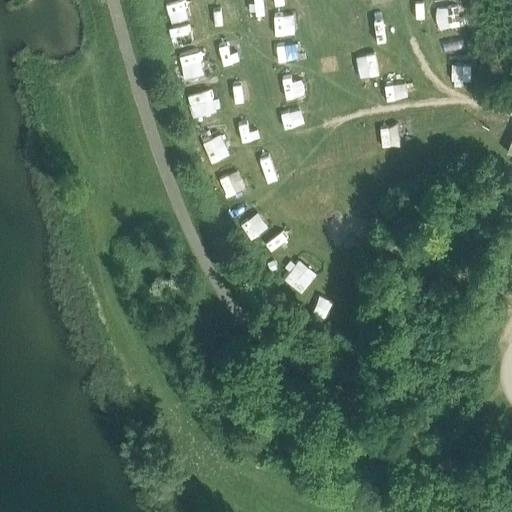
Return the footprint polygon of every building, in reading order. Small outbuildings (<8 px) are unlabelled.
[(460,3),(438,5),(440,27),(461,25),(460,3)] [(192,8),(175,11),(177,28),(195,25),(192,8)] [(203,50),(182,52),(185,79),(206,77),(203,50)] [(215,86),(189,93),(195,115),(220,108),(215,86)] [(409,87),(390,89),(392,111),(411,109),(409,87)] [(384,144),(401,144),(401,123),(383,124),(384,144)] [(218,156),(233,153),(229,133),(213,136),(218,156)] [(230,194),(247,186),(239,168),(222,176),(230,194)] [(376,189),(367,224),(379,227),(388,192),(376,189)] [(243,222),(253,237),(271,225),(260,210),(243,222)] [(274,273),(291,288),(306,272),(289,256),(274,273)]
